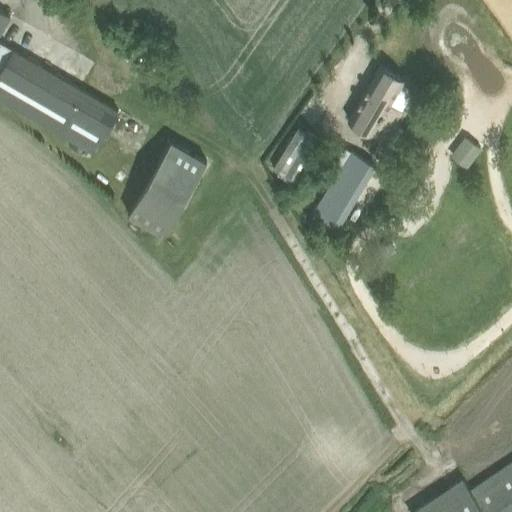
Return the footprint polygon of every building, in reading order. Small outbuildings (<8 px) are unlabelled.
[(0,98),(60,134),(73,113),(104,132),(119,108),(0,39),(0,35),(11,15),(0,8),(0,98)] [(382,62),(372,79),(349,120),(371,133),(372,131),(386,139),(402,109),(390,102),(395,93),(405,76),(382,62)] [(296,124),(272,165),(290,175),(313,134),(296,124)] [(482,146),(466,134),(451,153),(467,165),(482,146)] [(162,230),(206,157),(172,137),(129,210),(162,230)] [(351,148),(312,211),(338,227),(375,164),(351,148)] [(405,165),(413,170),(415,171),(422,161),(424,156),(422,155),(415,150),(405,165)] [(397,249),(391,239),(382,245),(387,254),(397,249)] [(511,511),(511,460),(471,488),(464,476),(411,511),(511,511)]
